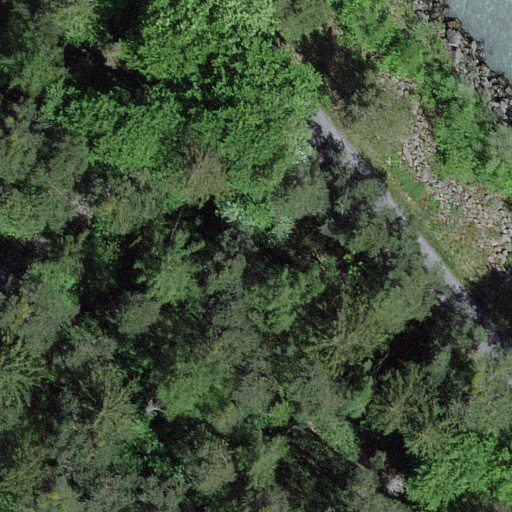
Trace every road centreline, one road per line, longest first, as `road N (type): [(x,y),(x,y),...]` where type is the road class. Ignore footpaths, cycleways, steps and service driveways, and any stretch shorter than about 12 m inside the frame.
road 1 (track): [(203,0),(511,376)]
road 2 (track): [(0,302),(238,43)]
road 3 (track): [(245,0),(311,132)]
